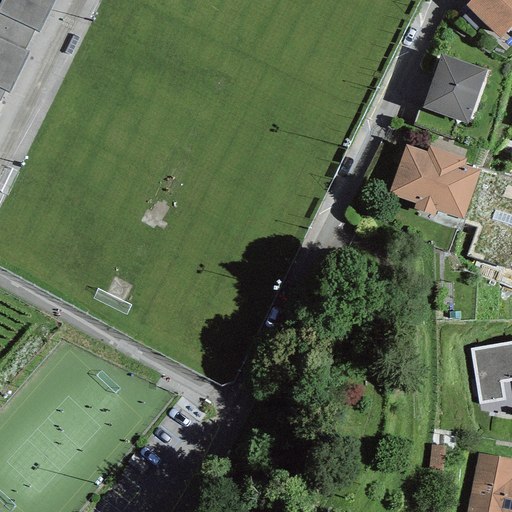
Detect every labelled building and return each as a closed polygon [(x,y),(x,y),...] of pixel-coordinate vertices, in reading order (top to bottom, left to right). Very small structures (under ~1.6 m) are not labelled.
[(0,0),(0,105),(52,0),(0,0)] [(511,24),(511,0),(469,0),(465,5),(468,8),(461,16),(476,30),(483,23),(499,38),(511,24)] [(486,71),(441,54),(422,108),(467,124),(486,71)] [(463,220),(480,171),(464,166),(466,158),(428,145),(426,152),(405,145),(388,195),(415,204),(413,209),(434,216),(436,211),(463,220)] [(511,177),(481,167),(480,171),(463,220),(463,222),(475,226),(466,254),(508,268),(511,257),(511,177)] [(511,343),(470,350),(479,410),(511,413),(511,343)] [(441,469),(444,446),(432,444),(429,467),(441,469)] [(511,511),(511,459),(477,452),(465,511),(511,511)]
